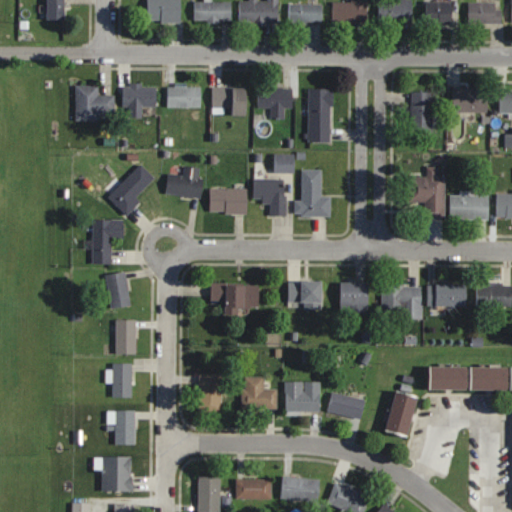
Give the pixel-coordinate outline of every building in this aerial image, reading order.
[(65,0),(47,0),(48,20),(65,20),(65,0)] [(147,0),(147,22),(181,22),(181,0),(147,0)] [(194,0),(194,21),(232,21),(232,0),(194,0)] [(280,23),(279,0),(248,0),(240,0),(240,23),(280,23)] [(366,0),(347,0),(348,2),(333,2),(333,23),(367,22),(366,0)] [(378,0),(378,25),(413,25),(413,0),(378,0)] [(426,1),(426,24),(452,24),(452,1),(426,1)] [(469,1),(469,23),(501,23),(501,1),(469,1)] [(323,22),(323,4),(289,4),(289,22),(323,22)] [(130,118),(143,118),(143,106),(158,106),(158,85),(123,85),(123,107),(130,107),(130,118)] [(99,86),(76,86),(76,121),(98,121),(98,113),(115,113),(115,96),(99,96),(99,86)] [(202,86),(168,86),(168,106),(202,106),(202,86)] [(247,116),(248,88),(213,88),(213,106),(233,107),(233,116),(247,116)] [(293,88),(258,88),(258,107),(271,107),(271,118),(285,118),(285,108),(293,108),(293,88)] [(488,88),(453,88),(453,112),(488,112),(488,88)] [(333,143),(333,89),(309,89),(309,143),(333,143)] [(511,90),(500,90),(500,113),(511,113),(511,90)] [(433,138),(433,92),(411,92),(411,138),(433,138)] [(295,154),(275,154),(275,173),(295,173),(295,154)] [(155,178),(141,165),(109,197),(127,215),(141,201),(137,197),(155,178)] [(204,168),(184,167),(184,175),(168,174),(167,195),(201,197),(204,168)] [(445,217),(445,177),(437,176),(437,169),(428,168),(428,177),(409,177),(408,201),(425,202),(425,217),(445,217)] [(303,200),(295,200),(295,216),(331,216),(331,197),(322,197),(322,170),(303,170),(303,200)] [(254,201),(271,201),(271,215),(287,215),(287,178),(254,178),(254,201)] [(247,213),(247,188),(210,188),(210,213),(247,213)] [(497,217),(511,217),(511,193),(497,193),(497,217)] [(489,195),(451,195),(451,219),(489,219),(489,195)] [(113,238),(124,238),(124,220),(93,220),(93,263),(113,263),(113,238)] [(111,307),(130,305),(127,272),(107,274),(111,307)] [(323,308),(323,280),(289,280),(289,302),(305,302),(305,308),(323,308)] [(369,311),(369,281),(341,281),(341,311),(369,311)] [(259,283),(212,283),(212,304),(226,304),(226,310),(259,311),(259,283)] [(467,305),(467,283),(428,283),(428,305),(467,305)] [(422,318),(422,284),(382,284),(382,310),(406,310),(406,318),(422,318)] [(476,306),(511,305),(511,284),(476,284),(476,306)] [(136,319),(117,319),(117,353),(136,353),(136,319)] [(133,362),(113,362),(113,397),(133,397),(133,362)] [(511,389),(511,366),(431,365),(431,389),(511,389)] [(222,373),(199,373),(199,411),(222,411),(222,373)] [(264,377),(244,377),(244,408),(276,408),(276,389),(264,389),(264,377)] [(303,381),(286,381),(286,411),(321,411),(321,392),(303,392),(303,381)] [(419,395),(397,390),(387,430),(410,435),(419,395)] [(360,419),(366,399),(333,391),(328,410),(360,419)] [(136,445),(136,410),(116,410),(116,445),(136,445)] [(103,490),(133,490),(133,456),(103,456),(103,490)] [(199,476),(199,511),(221,511),(221,476),(199,476)] [(319,502),(321,479),(284,476),(282,499),(319,502)] [(273,498),(273,478),(237,478),(237,498),(273,498)] [(364,511),(371,496),(336,482),(328,504),(348,511),(364,511)] [(134,511),(135,501),(116,501),(115,511),(134,511)]
